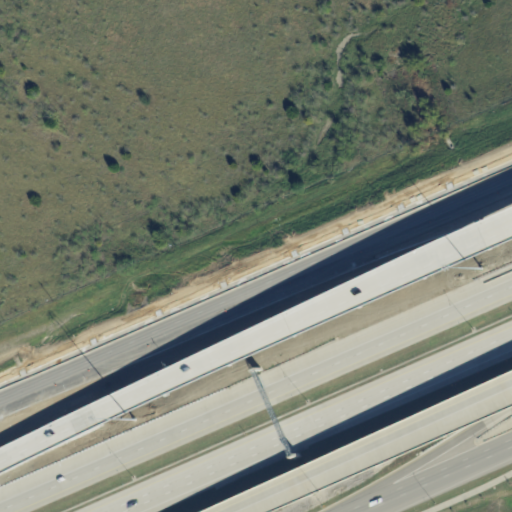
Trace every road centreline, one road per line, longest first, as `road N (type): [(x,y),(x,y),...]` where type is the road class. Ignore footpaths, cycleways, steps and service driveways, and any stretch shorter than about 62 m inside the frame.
road 1 (motorway): [(511,280),(0,504)]
road 2 (motorway): [(511,227),(76,425)]
road 3 (motorway): [(126,511),(511,343)]
road 4 (motorway): [(234,511),(511,389)]
road 5 (secondary): [(282,275),(35,383)]
road 6 (secondary): [(511,175),(282,275)]
road 7 (motorway): [(511,203),(282,275)]
road 8 (motorway): [(341,511),(511,407)]
road 9 (secondary): [(358,511),(511,441)]
